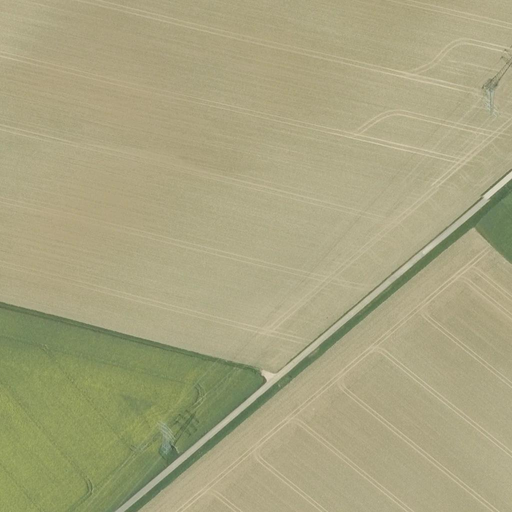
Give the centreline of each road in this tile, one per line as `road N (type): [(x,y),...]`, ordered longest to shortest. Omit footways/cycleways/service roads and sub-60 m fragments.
road 1 (track): [(120,511),(511,175)]
road 2 (track): [(0,307),(276,377)]
